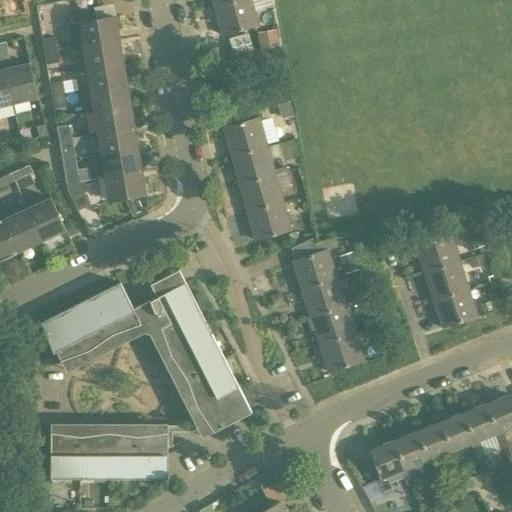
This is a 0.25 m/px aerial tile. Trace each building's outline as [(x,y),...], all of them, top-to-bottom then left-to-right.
[(244,0),(211,0),(214,9),(244,0)] [(259,27),(250,0),(244,0),(214,9),(222,37),(259,27)] [(0,9),(2,17),(19,13),(17,4),(0,8),(0,9)] [(80,33),(83,50),(119,43),(115,19),(79,26),(79,23),(68,24),(69,34),(80,33)] [(45,57),(57,55),(54,37),(41,39),(45,57)] [(13,62),(28,59),(23,38),(8,42),(13,62)] [(5,41),(0,42),(0,54),(2,63),(10,61),(5,41)] [(123,64),(119,43),(83,50),(86,71),(123,64)] [(58,62),(57,55),(45,57),(46,64),(58,62)] [(127,85),(123,64),(86,71),(90,92),(127,85)] [(12,106),(37,100),(29,66),(4,72),(12,106)] [(0,109),(12,106),(4,72),(0,72),(0,109)] [(52,99),(64,96),(61,81),(49,83),(52,99)] [(90,92),(94,115),(131,108),(127,85),(90,92)] [(65,107),(64,96),(52,99),(53,109),(65,107)] [(131,108),(94,115),(98,136),(134,130),(131,108)] [(232,158),(268,148),(260,119),(224,130),(232,158)] [(39,138),(47,136),(44,125),(36,127),(39,138)] [(68,125),(56,127),(59,143),(71,141),(68,125)] [(134,130),(98,136),(101,158),(138,152),(134,130)] [(71,141),(59,143),(63,165),(75,163),(71,141)] [(239,186),(275,176),(268,148),(232,158),(239,186)] [(138,152),(101,158),(105,180),(142,173),(138,152)] [(75,163),(63,165),(65,174),(76,172),(75,163)] [(15,184),(33,176),(30,168),(12,176),(15,184)] [(67,186),(81,184),(78,171),(76,172),(65,174),(67,186)] [(146,196),(142,173),(105,180),(109,203),(146,196)] [(0,190),(15,184),(12,176),(0,181),(0,190)] [(247,214),(283,204),(275,176),(239,186),(247,214)] [(81,186),(81,184),(67,186),(68,191),(78,214),(91,208),(81,186)] [(43,243),(67,232),(52,201),(28,212),(43,243)] [(255,242),(291,232),(283,204),(247,214),(255,242)] [(6,222),(20,253),(43,243),(28,212),(6,222)] [(0,261),(20,253),(6,222),(0,224),(0,261)] [(425,275),(460,263),(451,235),(416,247),(425,275)] [(464,243),(472,268),(486,263),(478,239),(464,243)] [(352,251),(341,256),(347,271),(358,266),(352,251)] [(302,291),(336,280),(327,252),(293,263),(302,291)] [(460,263),(425,275),(434,302),(469,290),(460,263)] [(203,438),(251,414),(212,335),(211,335),(179,271),(150,286),(157,298),(133,310),(120,285),(42,324),(66,372),(144,333),(151,335),(203,438)] [(345,307),(336,280),(302,291),(310,318),(345,307)] [(469,290),(434,302),(444,330),(478,319),(469,290)] [(354,334),(345,307),(310,318),(319,346),(354,334)] [(364,362),(354,334),(319,346),(327,373),(364,362)] [(511,426),(511,400),(509,393),(486,403),(497,432),(493,434),(499,449),(507,446),(501,431),(511,426)] [(497,432),(486,403),(463,412),(474,441),(470,443),(476,458),(484,455),(478,440),(493,434),(497,432)] [(474,441),(463,412),(440,421),(451,451),(447,453),(453,468),(461,464),(455,449),(470,443),(474,441)] [(451,451),(440,421),(417,430),(429,460),(424,462),(430,477),(438,474),(432,458),(447,453),(451,451)] [(167,479),(167,455),(167,425),(49,425),(49,478),(167,479)] [(429,460),(417,430),(392,440),(404,469),(401,471),(407,486),(415,483),(409,467),(424,462),(429,460)] [(404,469),(392,440),(369,450),(380,478),(377,479),(384,495),(392,492),(386,477),(401,471),(404,469)] [(511,479),(511,469),(509,462),(496,467),(503,483),(511,479)] [(511,488),(511,479),(503,483),(493,487),(496,495),(511,488)] [(261,511),(285,511),(280,502),(261,511)]
